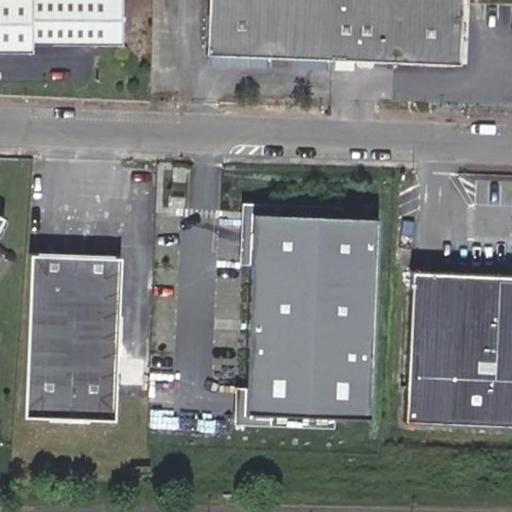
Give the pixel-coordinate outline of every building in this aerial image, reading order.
[(37,41),(127,44),(128,0),(0,0),(0,46),(36,48),(37,41)] [(205,0),(204,55),(457,64),(459,0),(205,0)] [(386,214),(263,212),(260,400),(384,401),(386,214)] [(117,240),(27,239),(23,401),(113,403),(117,240)] [(511,276),(411,272),(406,422),(511,426),(511,276)]
